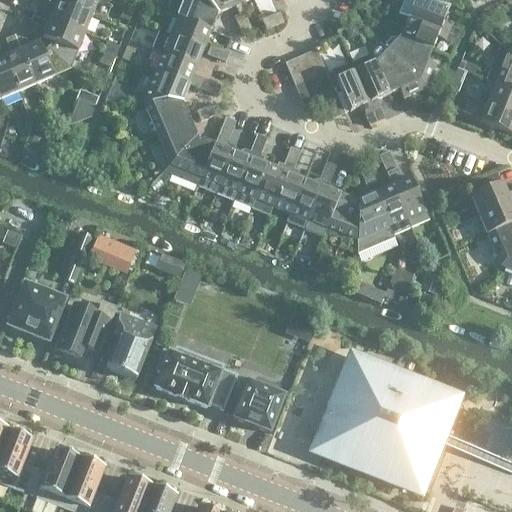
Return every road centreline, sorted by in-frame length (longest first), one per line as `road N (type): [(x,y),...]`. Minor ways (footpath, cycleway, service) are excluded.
road 1 (residential): [(511,158),(412,123),(362,143),(343,142),(251,107),(244,75),(258,53),(299,27),(295,0)]
road 2 (unclassified): [(0,385),(324,511)]
